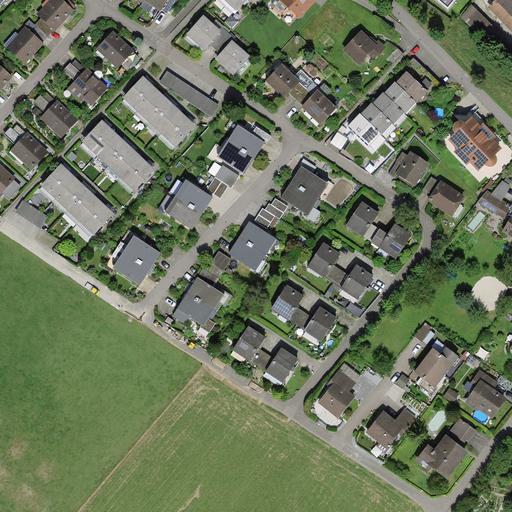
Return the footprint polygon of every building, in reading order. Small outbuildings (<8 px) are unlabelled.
[(44,8),(37,15),(41,19),(53,30),(55,31),(74,11),(73,10),(76,7),(68,0),(46,0),(42,5),(44,8)] [(168,0),(145,0),(144,1),(161,12),(168,0)] [(248,0),(223,0),(237,12),(248,0)] [(315,0),(278,0),(299,20),(317,1),(315,0)] [(435,0),(448,12),(458,0),(435,0)] [(511,0),(496,0),(488,9),(511,32),(511,0)] [(472,5),(460,17),(480,35),(491,23),(472,5)] [(220,31),(203,16),(187,35),(205,51),(210,45),(221,32),(220,31)] [(35,25),(48,36),(53,30),(41,19),(35,25)] [(35,25),(30,20),(24,26),(26,27),(42,42),(48,36),(35,25)] [(26,27),(6,48),(24,65),(44,44),(26,27)] [(223,28),(220,31),(221,32),(210,45),(220,54),(232,41),(233,41),(235,39),(223,28)] [(135,51),(113,31),(96,49),(118,69),(135,51)] [(375,44),(361,31),(342,51),(359,66),(369,56),(375,61),(387,48),(379,40),(375,44)] [(233,41),(232,41),(220,54),(215,60),(233,76),(251,57),(233,41)] [(403,53),(397,48),(386,59),(392,65),(403,53)] [(403,69),(407,73),(407,72),(428,92),(427,93),(433,98),(444,87),(413,58),(403,69)] [(76,60),(72,65),(82,74),(86,69),(76,60)] [(72,65),(70,64),(64,71),(75,81),(82,74),(72,65)] [(0,65),(0,91),(13,78),(0,65)] [(282,65),(266,82),(283,99),(300,82),(282,65)] [(108,88),(87,68),(86,69),(82,74),(75,81),(67,89),(81,102),(84,100),(91,106),(108,88)] [(167,71),(159,83),(212,117),(220,106),(167,71)] [(428,92),(407,72),(407,73),(396,84),(416,103),(417,103),(427,93),(428,92)] [(123,98),(137,111),(158,90),(143,77),(123,98)] [(395,83),(384,94),(405,113),(406,114),(416,103),(396,84),(395,83)] [(137,111),(150,124),(170,102),(158,90),(137,111)] [(318,90),(301,108),(321,126),(337,109),(318,90)] [(384,93),(373,105),(393,124),(394,125),(405,113),(384,94),(384,93)] [(51,106),(40,95),(34,102),(45,113),(51,106)] [(79,121),(57,100),(51,106),(45,113),(40,118),(62,139),(79,121)] [(150,124),(161,134),(182,113),(170,102),(150,124)] [(373,105),(372,103),(361,115),(381,134),(382,135),(393,124),(373,105)] [(196,127),(182,113),(161,134),(176,148),(196,127)] [(370,147),(381,134),(361,115),(360,114),(348,127),(370,147)] [(497,137),(483,124),(480,126),(472,118),(465,124),(464,123),(463,123),(461,122),(460,122),(458,122),(457,123),(456,124),(455,125),(454,126),(454,127),(453,128),(453,130),(453,132),(454,133),(454,134),(455,134),(448,140),(457,150),(453,152),(467,166),(470,163),(478,173),(485,166),(486,167),(487,168),(488,168),(489,169),(490,169),(491,169),(492,168),(493,168),(494,168),(495,167),(496,166),(497,165),(497,163),(497,162),(497,161),(497,159),(497,158),(496,157),(495,156),(502,149),(494,140),(497,137)] [(82,142),(97,156),(117,135),(102,121),(82,142)] [(17,125),(13,130),(22,138),(26,133),(17,125)] [(228,142),(255,159),(265,143),(252,135),(238,126),(228,142)] [(257,127),(252,135),(265,143),(266,144),(271,136),(257,127)] [(16,145),(22,138),(13,130),(11,128),(4,135),(16,145)] [(49,152),(27,132),(26,133),(22,138),(16,145),(10,151),(31,171),(49,152)] [(348,139),(338,132),(331,143),(341,150),(348,139)] [(97,156),(109,167),(129,146),(117,135),(97,156)] [(255,159),(228,142),(218,158),(245,175),(255,159)] [(109,167),(120,178),(141,157),(129,146),(109,167)] [(401,166),(411,152),(405,148),(396,162),(401,166)] [(430,164),(411,152),(401,166),(396,174),(415,186),(430,164)] [(155,170),(141,157),(120,178),(135,192),(155,170)] [(16,179),(0,164),(0,195),(2,193),(14,180),(16,179)] [(41,186),(56,200),(76,178),(61,165),(41,186)] [(239,176),(223,165),(215,177),(229,186),(231,188),(239,176)] [(291,183),(318,200),(329,185),(302,167),(291,183)] [(229,186),(215,177),(207,190),(221,199),(229,186)] [(432,195),(440,183),(431,177),(423,190),(432,195)] [(56,200),(67,211),(88,189),(76,178),(56,200)] [(21,187),(14,180),(2,193),(9,200),(21,187)] [(175,197),(202,215),(213,198),(186,181),(175,197)] [(428,201),(453,217),(466,197),(441,181),(440,183),(432,195),(428,201)] [(492,194),(491,195),(502,202),(504,200),(511,187),(502,181),(492,194)] [(318,200),(291,183),(281,199),(308,216),(318,200)] [(67,211),(79,222),(100,201),(88,189),(67,211)] [(479,203),(508,222),(502,232),(511,238),(511,205),(504,200),(502,202),(491,195),(492,194),(487,190),(479,203)] [(202,215),(175,197),(165,213),(192,231),(202,215)] [(288,207),(276,199),(271,205),(284,213),(288,207)] [(23,201),(15,213),(40,229),(48,217),(23,201)] [(114,214),(100,201),(79,222),(93,236),(114,214)] [(362,203),(346,227),(363,238),(372,225),(379,214),(362,203)] [(280,219),(284,213),(271,205),(269,204),(265,210),(275,216),(280,219)] [(265,210),(263,208),(258,215),(271,223),(275,216),(265,210)] [(267,229),(271,223),(258,215),(255,221),(267,229)] [(239,239),(266,257),(270,251),(274,253),(281,243),(250,222),(239,239)] [(412,236),(395,224),(388,235),(379,248),(396,260),(412,236)] [(379,248),(388,235),(372,225),(363,238),(379,248)] [(123,253),(150,270),(161,254),(134,237),(123,253)] [(266,257),(239,239),(229,254),(256,272),(266,257)] [(340,255),(323,244),(308,268),(325,279),(326,277),(334,265),(340,255)] [(231,259),(219,251),(211,264),(223,272),(231,259)] [(150,270),(123,253),(113,269),(140,286),(150,270)] [(211,264),(210,264),(205,271),(219,279),(223,272),(211,264)] [(350,275),(334,265),(326,277),(342,288),(350,275)] [(374,276),(356,265),(350,275),(342,288),(341,289),(358,301),(374,276)] [(203,269),(197,278),(213,288),(219,279),(205,271),(203,269)] [(186,295),(214,312),(225,295),(213,288),(197,278),(186,295)] [(287,286),(271,310),(288,321),(289,320),(297,308),(304,297),(287,286)] [(214,312),(186,295),(173,316),(186,325),(190,319),(204,327),(214,312)] [(313,318),(297,308),(289,320),(305,331),(313,318)] [(304,332),(321,343),(337,319),(320,308),(313,318),(305,331),(304,332)] [(434,333),(424,325),(415,336),(421,342),(423,340),(427,343),(434,333)] [(248,327),(232,351),(250,362),(250,361),(259,349),(266,338),(248,327)] [(441,354),(433,348),(414,372),(423,379),(419,385),(433,396),(438,389),(436,387),(459,357),(446,347),(441,354)] [(266,373),(283,384),(299,360),(282,348),(275,359),(266,372),(266,373)] [(275,359),(259,349),(250,361),(266,372),(275,359)] [(340,370),(356,383),(361,377),(344,364),(340,370)] [(334,383),(348,394),(350,392),(357,383),(356,383),(340,370),(328,385),(331,387),(334,383)] [(472,381),(478,384),(480,381),(494,390),(499,383),(480,370),(472,381)] [(410,381),(402,375),(395,384),(403,390),(410,381)] [(494,390),(480,381),(478,384),(465,403),(477,411),(478,410),(493,420),(507,399),(494,390)] [(348,394),(334,383),(331,387),(318,403),(338,419),(356,397),(350,392),(348,394)] [(449,388),(444,396),(454,403),(459,395),(449,388)] [(405,409),(395,421),(407,430),(416,418),(405,409)] [(395,421),(384,412),(366,433),(379,443),(377,447),(385,453),(391,445),(399,434),(402,436),(407,430),(395,421)] [(477,431),(460,418),(446,436),(463,449),(477,431)] [(463,449),(446,436),(435,450),(428,445),(416,462),(429,472),(432,468),(447,480),(468,453),(463,449)]
